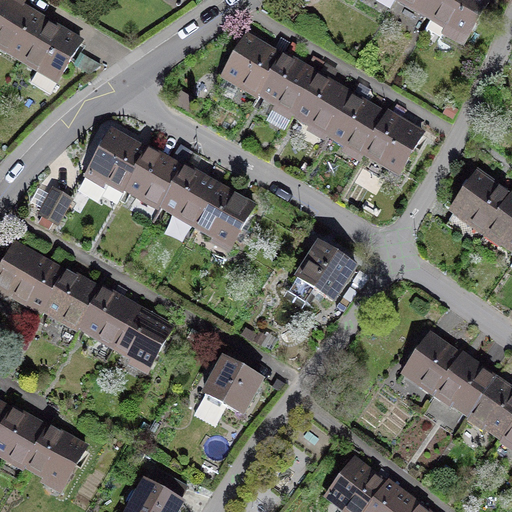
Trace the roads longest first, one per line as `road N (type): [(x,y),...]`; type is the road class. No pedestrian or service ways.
road 1 (residential): [(388,249),(115,87)]
road 2 (residential): [(395,254),(211,511)]
road 3 (residential): [(511,19),(388,249)]
road 4 (residential): [(115,87),(50,142),(0,201)]
road 5 (residential): [(240,0),(115,87)]
road 6 (residential): [(511,335),(395,254)]
